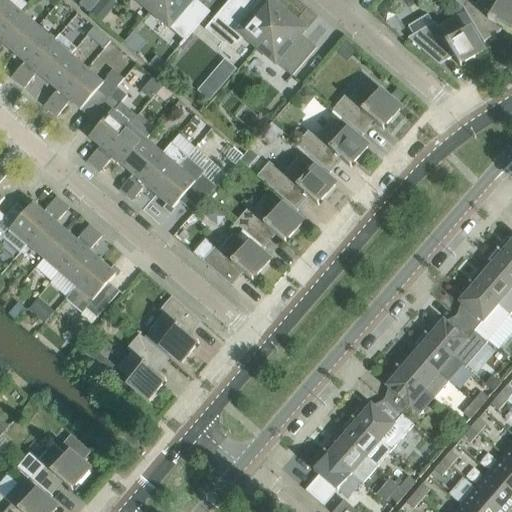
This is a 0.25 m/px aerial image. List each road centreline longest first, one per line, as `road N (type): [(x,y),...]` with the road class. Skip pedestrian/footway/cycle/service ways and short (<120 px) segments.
road 1 (tertiary): [(241,466),(511,154)]
road 2 (residential): [(268,349),(0,118)]
road 3 (tertiary): [(472,127),(420,171),(268,349)]
road 4 (residential): [(472,127),(451,99),(328,0)]
